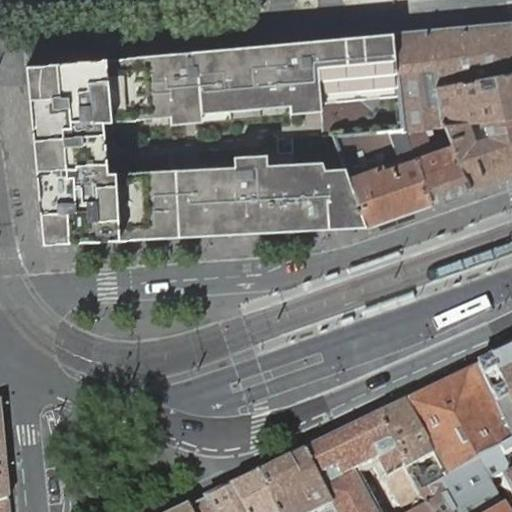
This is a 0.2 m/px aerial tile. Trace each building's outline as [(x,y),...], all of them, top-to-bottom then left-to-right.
[(511,27),(511,24),(394,35),(400,99),(403,130),(442,127),(436,90),(511,74),(511,27)] [(394,35),(364,37),(229,50),(130,59),(30,68),(28,69),(27,69),(27,71),(26,72),(30,107),(36,170),(43,245),(122,241),(367,228),(349,180),(345,170),(325,171),(322,163),(265,166),(265,169),(236,171),(236,168),(109,175),(109,187),(97,187),(91,125),(172,118),(171,111),(200,108),(201,115),(291,107),(291,100),(320,97),(321,105),(400,99),(394,35)] [(511,120),(511,74),(436,90),(442,127),(446,126),(511,120)] [(511,120),(446,126),(454,149),(470,193),(511,178),(511,120)] [(442,127),(403,130),(415,162),(432,206),(470,193),(454,149),(446,126),(442,127)] [(415,162),(403,130),(334,138),(345,170),(349,180),(367,228),(399,217),(432,206),(415,162)] [(499,454),(511,446),(511,354),(405,407),(433,459),(438,469),(446,483),(499,454)] [(405,407),(376,421),(404,470),(420,498),(440,487),(446,483),(438,469),(418,480),(413,471),(433,459),(405,407)] [(0,409),(0,504),(9,501),(0,409)] [(427,511),(426,511),(372,511),(352,476),(369,468),(377,464),(386,479),(404,470),(376,421),(304,456),(333,508),(335,511),(427,511)] [(511,505),(511,446),(499,454),(503,461),(511,455),(511,480),(501,487),(511,505)] [(304,456),(257,479),(275,511),(335,511),(333,508),(304,456)] [(275,511),(257,479),(187,511),(275,511)] [(453,511),(440,487),(420,498),(427,511),(453,511)] [(0,511),(9,511),(9,501),(0,504),(0,511)]
